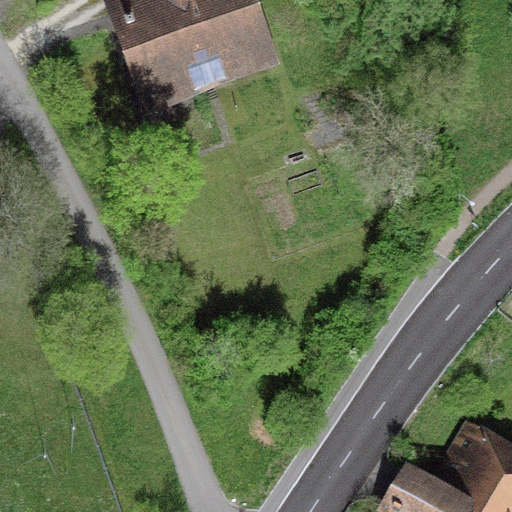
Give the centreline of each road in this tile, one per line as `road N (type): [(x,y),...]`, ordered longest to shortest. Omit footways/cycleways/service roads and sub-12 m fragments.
road 1 (residential): [(206,511),(157,387),(0,64)]
road 2 (tertiary): [(310,511),(398,381),(511,246)]
